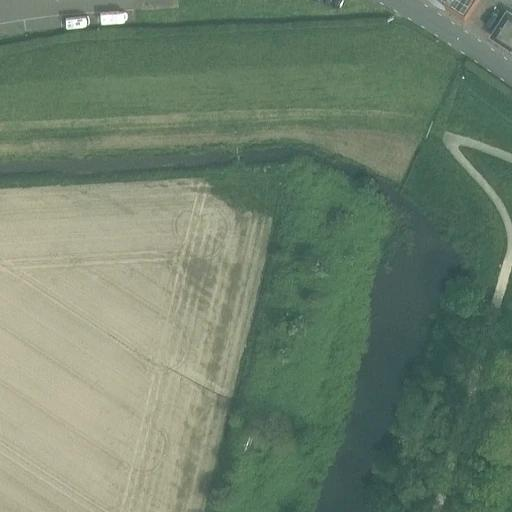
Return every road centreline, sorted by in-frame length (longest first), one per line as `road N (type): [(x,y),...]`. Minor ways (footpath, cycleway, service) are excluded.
road 1 (track): [(130,137),(376,124),(448,140)]
road 2 (tertiary): [(511,78),(394,0)]
